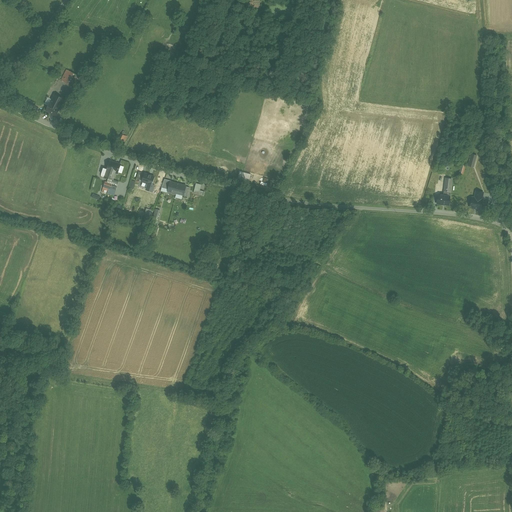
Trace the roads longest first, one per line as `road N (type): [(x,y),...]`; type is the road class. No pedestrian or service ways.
road 1 (unclassified): [(511,229),(446,214),(277,198),(104,150),(0,103)]
road 2 (track): [(481,0),(490,177),(501,225)]
